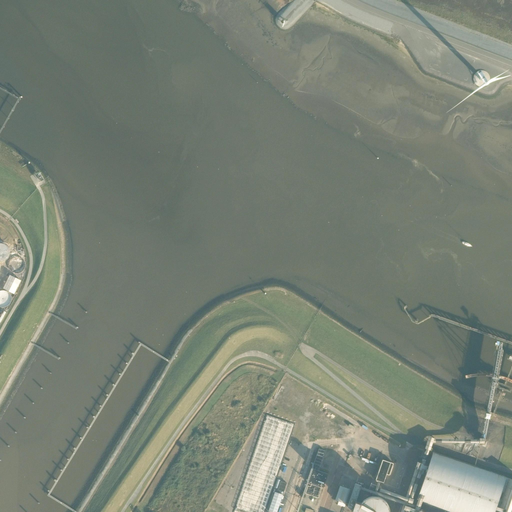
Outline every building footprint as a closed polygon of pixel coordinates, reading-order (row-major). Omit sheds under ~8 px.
[(0,243),(0,242),(0,260),(1,260),(2,260),(3,260),(3,259),(4,259),(5,258),(6,257),(7,256),(8,255),(8,254),(8,253),(8,252),(8,251),(8,250),(8,249),(8,248),(7,247),(6,246),(6,245),(5,245),(5,244),(4,244),(3,244),(3,243),(2,243),(1,243),(0,243)] [(0,304),(7,308),(20,281),(9,275),(0,294),(0,304)] [(315,469),(317,470),(318,468),(319,468),(324,451),(319,449),(313,466),(316,467),(315,469)] [(450,511),(511,511),(511,479),(433,452),(416,500),(450,511)] [(375,480),(384,483),(386,474),(390,462),(382,459),(375,480)] [(415,467),(423,469),(423,472),(425,472),(427,464),(417,461),(415,467)] [(323,487),(328,474),(317,470),(315,469),(311,468),(306,482),(312,484),(311,487),(308,486),(305,494),(318,498),(322,487),(323,487)] [(281,481),(278,490),(284,492),(287,483),(281,481)] [(355,484),(347,507),(353,509),(358,511),(361,502),(356,501),(361,486),(355,484)] [(390,511),(390,508),(388,504),(386,502),(384,499),(381,498),(378,497),(381,487),(371,484),(369,489),(372,490),(373,496),(369,497),(366,499),(363,501),(361,504),(360,507),(359,510),(358,511),(390,511)] [(346,504),(350,489),(340,486),(335,500),(346,504)] [(275,492),(268,511),(271,511),(277,511),(283,495),(275,492)]
